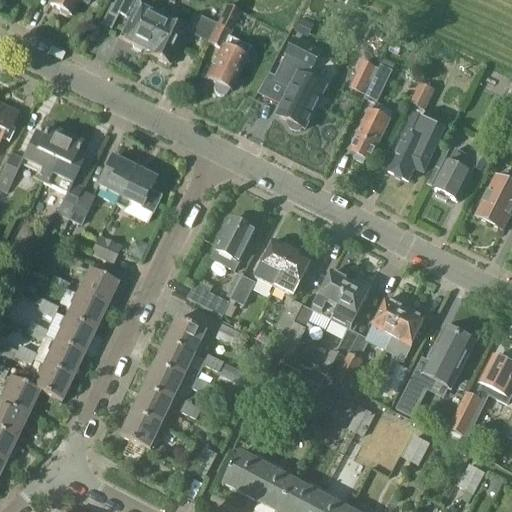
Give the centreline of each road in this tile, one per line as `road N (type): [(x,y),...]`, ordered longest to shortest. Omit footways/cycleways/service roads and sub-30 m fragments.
road 1 (residential): [(64,470),(217,151)]
road 2 (residential): [(511,299),(217,151)]
road 3 (residential): [(217,151),(0,45)]
